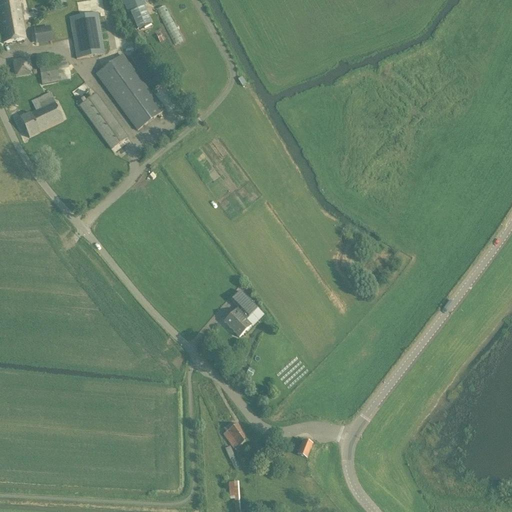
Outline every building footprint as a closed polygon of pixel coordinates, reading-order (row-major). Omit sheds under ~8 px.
[(0,0),(0,26),(3,44),(25,40),(18,0),(0,0)] [(130,12),(134,21),(146,16),(143,7),(145,6),(142,0),(122,0),(128,13),(130,12)] [(160,8),(173,45),(181,42),(168,5),(160,8)] [(69,18),(76,60),(104,55),(97,14),(69,18)] [(33,32),(35,43),(51,40),(49,29),(33,32)] [(96,75),(137,131),(163,112),(122,55),(96,75)] [(39,67),(42,85),(70,80),(66,62),(63,62),(62,57),(53,58),(53,56),(47,57),(48,65),(39,67)] [(12,61),(14,79),(32,77),(29,58),(12,61)] [(238,80),(242,87),(246,85),(241,78),(238,80)] [(19,118),(29,139),(39,134),(39,133),(63,122),(50,94),(31,102),(36,111),(31,113),(30,113),(19,118)] [(128,138),(95,95),(79,107),(111,150),(128,138)] [(225,323),(240,338),(251,327),(245,321),(257,310),(239,292),(230,302),(238,310),(225,323)] [(245,375),(250,377),(253,372),(248,369),(245,375)] [(223,435),(237,455),(244,450),(242,445),(248,441),(237,425),(234,427),(232,424),(224,430),(226,433),(223,435)] [(297,456),(306,459),(312,445),(303,442),(301,446),(298,444),(296,451),(299,452),(297,456)] [(255,443),(250,446),(257,455),(261,451),(255,443)] [(225,449),(230,461),(235,459),(230,447),(225,449)]
